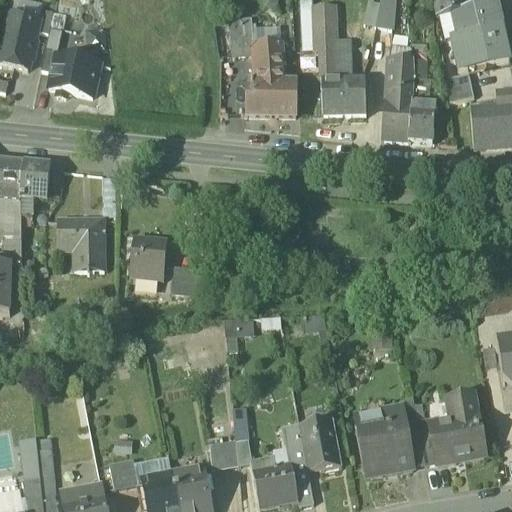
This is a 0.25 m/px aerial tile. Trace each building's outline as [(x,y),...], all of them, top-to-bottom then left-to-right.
[(298,0),(301,56),(314,56),(312,12),(311,0),(298,0)] [(381,0),(382,5),(376,31),(393,34),(397,2),(382,0),(381,0)] [(432,0),(436,21),(452,18),(451,16),(465,13),(462,0),(432,0)] [(375,31),(380,8),(367,6),(363,29),(375,31)] [(452,18),(457,42),(501,32),(502,32),(502,31),(496,6),(465,13),(451,16),(452,18)] [(312,12),(314,56),(320,56),(319,54),(336,54),(336,46),(335,11),(312,12)] [(36,37),(48,39),(49,32),(52,19),(52,17),(41,14),(39,25),(36,37)] [(0,65),(0,69),(27,76),(36,37),(39,25),(11,18),(0,65)] [(64,22),(52,19),(49,32),(61,35),(64,22)] [(231,63),(235,62),(233,47),(252,45),(251,25),(229,26),(231,63)] [(40,76),(52,78),(55,61),(56,61),(61,35),(49,32),(48,39),(40,76)] [(508,66),(501,32),(457,42),(452,43),(459,77),(468,75),(508,66)] [(88,50),(91,53),(102,52),(102,36),(88,37),(88,50)] [(233,47),(235,62),(253,59),(252,50),(253,50),(252,45),(233,47)] [(389,63),(413,65),(411,49),(389,45),(389,63)] [(336,46),(336,54),(338,85),(350,85),(348,46),(336,46)] [(253,59),(255,88),(285,88),(282,48),(253,50),(252,50),(253,59)] [(425,49),(411,49),(413,65),(414,83),(424,84),(425,49)] [(364,84),(350,85),(338,85),(336,54),(319,54),(320,56),(322,122),(365,121),(364,84)] [(67,98),(92,103),(99,70),(86,67),(82,61),(75,60),(69,64),(56,61),(55,61),(52,78),(48,94),(57,95),(59,99),(63,101),(67,98)] [(383,145),(408,147),(414,83),(413,65),(389,63),(386,106),(383,145)] [(445,83),(449,108),(474,103),(469,79),(445,83)] [(424,84),(414,83),(408,147),(432,148),(435,110),(427,110),(429,84),(424,84)] [(295,88),(285,88),(255,88),(246,88),(246,121),(295,121),(295,88)] [(484,113),(487,153),(511,151),(511,96),(497,98),(498,112),(484,113)] [(484,113),(470,113),(473,154),(487,153),(484,113)] [(0,317),(9,318),(11,271),(21,272),(20,222),(19,202),(22,169),(0,166),(0,317)] [(50,171),(22,169),(19,202),(20,222),(29,222),(31,222),(31,202),(46,204),(49,174),(50,171)] [(114,183),(102,183),(102,223),(115,222),(114,183)] [(78,257),(78,277),(104,276),(103,225),(57,226),(58,257),(78,257)] [(129,282),(163,286),(167,247),(133,243),(129,282)] [(172,299),(198,301),(201,274),(174,272),(172,299)] [(324,317),(303,318),(306,337),(327,333),(324,317)] [(281,333),(278,320),(260,320),(260,334),(281,333)] [(224,323),(225,341),(254,339),(253,321),(224,323)] [(392,331),(371,331),(371,351),(392,351),(392,331)] [(511,392),(511,341),(496,344),(502,386),(511,392)] [(436,467),(437,469),(484,460),(477,420),(476,420),(471,396),(446,401),(451,425),(430,429),(429,429),(436,467)] [(413,471),(424,469),(416,426),(413,409),(402,411),(413,471)] [(358,436),(366,480),(381,477),(381,479),(413,473),(413,471),(402,411),(383,415),(386,431),(358,436)] [(354,419),(358,436),(386,431),(383,415),(383,413),(354,419)] [(235,446),(235,447),(248,445),(243,417),(232,418),(235,446)] [(429,423),(416,426),(424,469),(436,467),(429,429),(430,429),(429,423)] [(298,431),(307,478),(341,471),(341,470),(339,470),(331,426),(332,426),(332,424),(298,431)] [(281,434),(288,471),(291,470),(293,481),(307,478),(298,431),(281,434)] [(49,442),(35,443),(39,483),(41,503),(54,501),(52,489),(53,489),(49,442)] [(18,445),(23,486),(39,483),(35,443),(18,445)] [(132,445),(114,443),(113,457),(131,459),(132,445)] [(251,467),(248,445),(235,447),(237,470),(250,468),(250,467),(251,467)] [(211,475),(237,470),(235,447),(235,446),(209,451),(211,475)] [(140,483),(172,477),(169,461),(133,468),(138,490),(142,489),(140,483)] [(250,468),(258,511),(262,511),(279,509),(279,507),(294,503),(295,505),(297,505),(293,481),(291,470),(288,471),(274,473),(272,462),(251,467),(250,467),(250,468)] [(108,470),(113,494),(138,490),(133,468),(133,465),(108,470)] [(211,511),(204,471),(172,477),(178,511),(211,511)] [(145,511),(178,511),(172,477),(140,483),(142,489),(145,511)] [(297,505),(298,511),(313,508),(307,478),(293,481),(297,505)] [(41,503),(39,483),(23,486),(21,486),(25,506),(41,503)] [(61,499),(63,511),(104,511),(100,491),(61,499)] [(0,511),(21,511),(18,496),(0,499),(0,511)] [(55,511),(54,501),(41,503),(42,511),(55,511)] [(42,511),(41,503),(25,506),(26,511),(42,511)]
